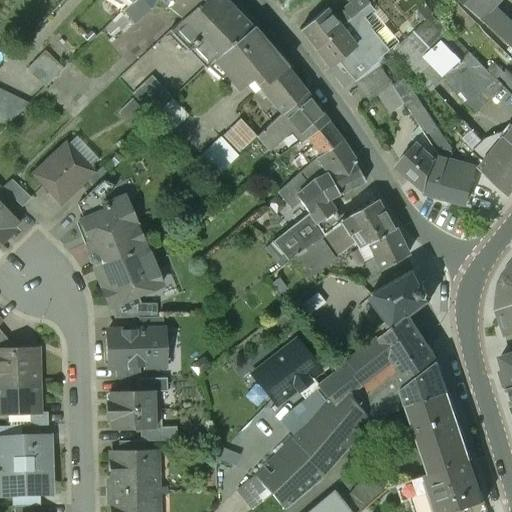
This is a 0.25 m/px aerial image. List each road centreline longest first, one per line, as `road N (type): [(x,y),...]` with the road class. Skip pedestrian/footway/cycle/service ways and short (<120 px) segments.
road 1 (residential): [(475,273),(412,224),(336,105),(252,0)]
road 2 (residential): [(81,511),(72,316),(40,266)]
road 3 (tertiary): [(511,490),(467,327),(475,273)]
